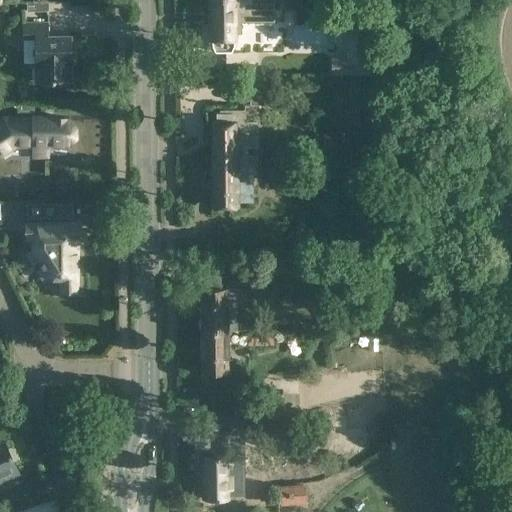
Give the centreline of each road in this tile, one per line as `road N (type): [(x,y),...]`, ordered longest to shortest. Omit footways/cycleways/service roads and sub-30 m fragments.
road 1 (secondary): [(147,370),(144,0)]
road 2 (track): [(491,375),(314,511)]
road 3 (secondary): [(129,511),(147,370)]
